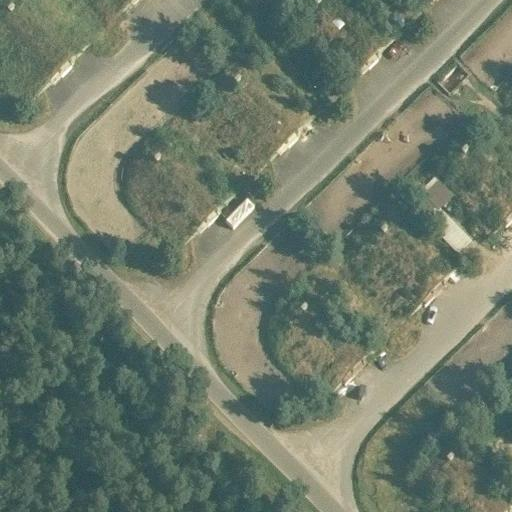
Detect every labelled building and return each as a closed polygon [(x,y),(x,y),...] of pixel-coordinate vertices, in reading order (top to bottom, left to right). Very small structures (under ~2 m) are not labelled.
[(381,53),(329,0),(308,21),(360,74),(381,53)] [(74,61),(22,8),(0,29),(53,82),(74,61)] [(301,132),(249,78),(227,100),(279,153),(301,132)] [(511,217),(511,184),(477,148),(455,170),(507,223),(511,217)] [(221,210),(169,157),(147,179),(199,232),(221,210)] [(455,258),(471,244),(439,209),(452,198),(437,182),(409,208),(455,258)] [(447,281),(395,228),(374,249),(426,302),(447,281)] [(367,360),(315,307),(293,328),(345,381),(367,360)] [(510,511),(511,510),(511,507),(461,456),(440,477),(473,511),(510,511)]
